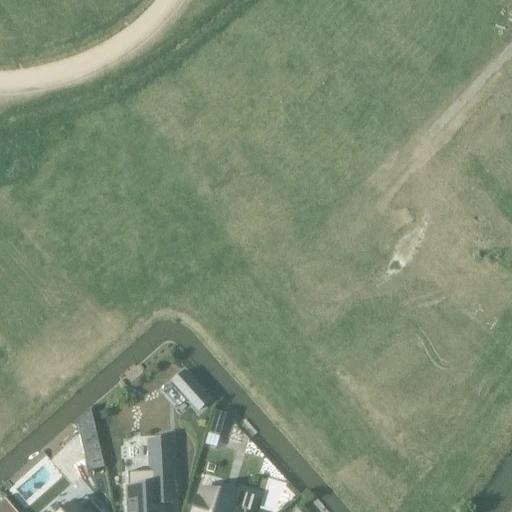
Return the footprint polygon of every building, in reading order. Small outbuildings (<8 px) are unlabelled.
[(183,372),(171,383),(197,411),(209,400),(183,372)] [(209,428),(207,434),(219,438),(221,431),(209,428)] [(127,505),(125,505),(125,507),(127,507),(127,511),(161,511),(161,504),(173,504),(170,441),(148,442),(150,472),(126,473),(127,489),(126,489),(127,505)] [(245,511),(246,511),(233,507),(235,500),(200,490),(197,500),(196,500),(192,511),(245,511)] [(73,504),(64,511),(99,511),(85,497),(75,506),(73,504)] [(15,511),(4,499),(0,502),(0,511),(15,511)]
